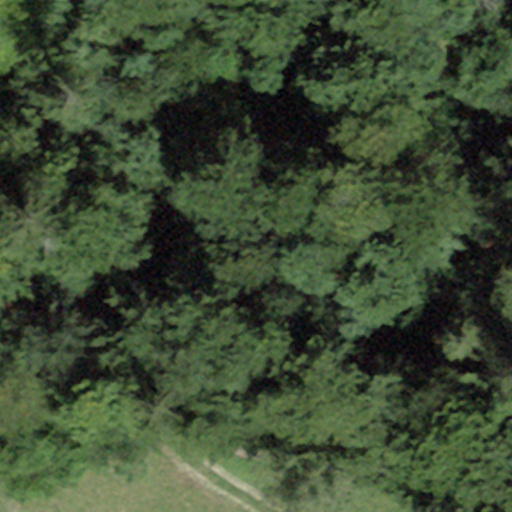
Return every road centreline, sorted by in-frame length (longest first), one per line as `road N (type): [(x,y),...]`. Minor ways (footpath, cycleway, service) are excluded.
road 1 (track): [(511,443),(403,458),(160,423)]
road 2 (track): [(0,377),(160,423)]
road 3 (track): [(160,423),(277,511)]
